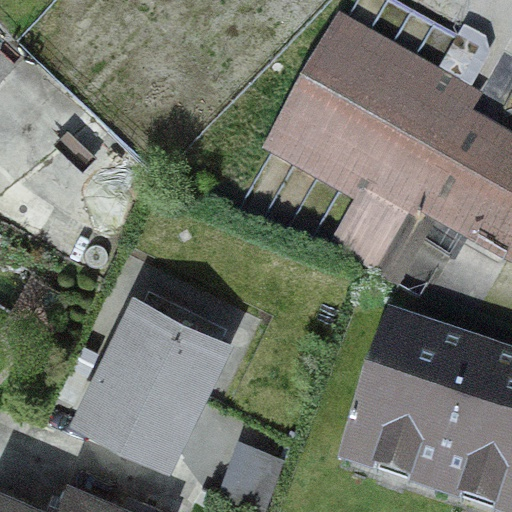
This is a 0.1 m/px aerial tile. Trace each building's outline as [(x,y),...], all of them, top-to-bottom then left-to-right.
[(486,112),(351,37),(277,168),(368,218),(377,202),(424,228),(430,218),(511,263),(511,148),(476,128),(486,112)] [(342,311),(301,294),(285,332),(326,349),(342,311)] [(189,401),(222,344),(131,302),(77,417),(143,447),(159,428),(189,401)] [(511,511),(511,379),(387,340),(348,462),(508,511),(511,511)] [(189,401),(159,428),(191,465),(222,438),(189,401)] [(51,511),(46,511),(0,492),(0,511),(120,511),(62,488),(51,511)]
